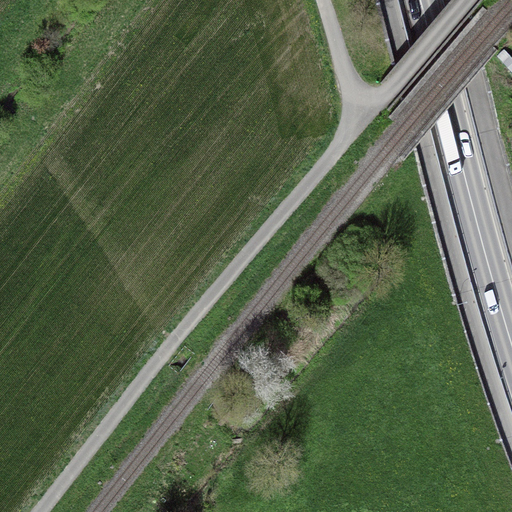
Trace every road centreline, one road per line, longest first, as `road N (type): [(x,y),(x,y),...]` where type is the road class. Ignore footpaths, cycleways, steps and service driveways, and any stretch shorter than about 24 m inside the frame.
road 1 (track): [(40,511),(243,252),(360,120)]
road 2 (secondary): [(421,0),(511,346)]
road 3 (track): [(360,120),(466,0)]
road 4 (track): [(360,120),(325,0)]
